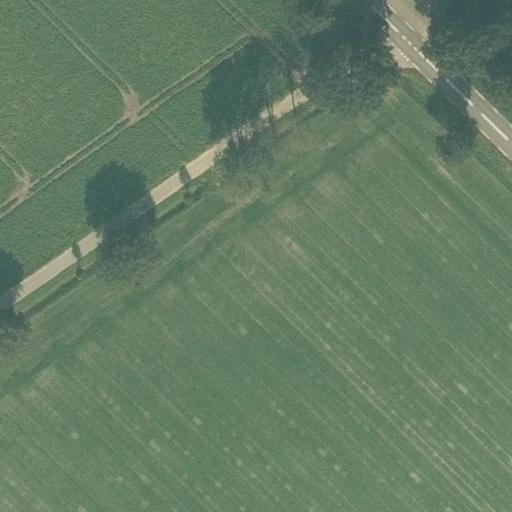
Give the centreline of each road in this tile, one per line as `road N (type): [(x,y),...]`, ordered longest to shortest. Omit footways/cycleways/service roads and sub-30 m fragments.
road 1 (track): [(406,40),(386,60),(307,91),(0,308)]
road 2 (secondary): [(511,143),(365,0)]
